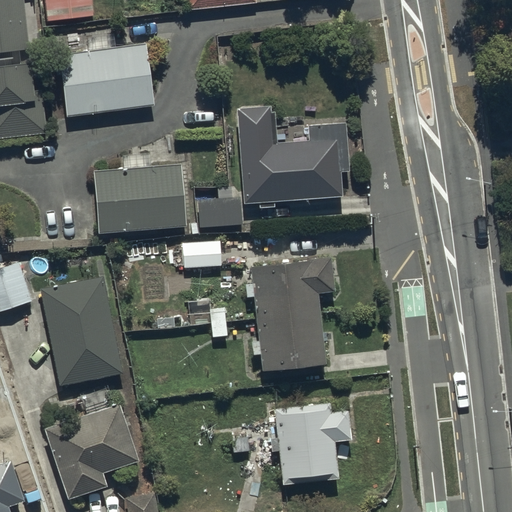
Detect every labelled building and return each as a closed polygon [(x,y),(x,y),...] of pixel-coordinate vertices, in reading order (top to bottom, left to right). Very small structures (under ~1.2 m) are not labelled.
[(22,0),(0,0),(0,138),(45,133),(40,87),(34,88),(22,0)] [(44,0),(47,22),(94,16),(92,0),(44,0)] [(186,0),(188,10),(256,3),(255,0),(186,0)] [(66,118),(154,106),(146,43),(58,55),(66,118)] [(274,203),(342,198),(341,173),(349,172),(345,123),(306,126),(307,141),(277,143),(275,112),(271,112),(270,106),(236,109),(243,205),(259,204),(259,209),(274,208),(274,203)] [(98,234),(186,228),(181,164),(93,171),(98,234)] [(199,228),(242,225),(240,197),(197,200),(199,228)] [(182,244),(183,268),(221,265),(220,241),(182,244)] [(262,372),(326,366),(318,295),(335,293),(331,258),(250,267),(252,284),(245,285),(246,298),(253,298),(258,342),(251,343),(252,356),(260,355),(262,372)] [(0,312),(32,302),(19,263),(0,268),(0,312)] [(59,387),(123,375),(103,276),(40,289),(59,387)] [(212,338),(227,336),(224,308),(209,310),(212,338)] [(44,430),(68,501),(108,488),(103,475),(139,463),(119,404),(44,430)] [(282,486),(338,480),(335,443),(351,442),(348,412),(331,413),(330,404),(274,410),(282,486)] [(249,452),(248,438),(232,439),(234,453),(249,452)] [(0,464),(0,511),(9,511),(8,507),(25,501),(12,461),(0,464)] [(158,511),(156,494),(125,499),(126,511),(158,511)]
